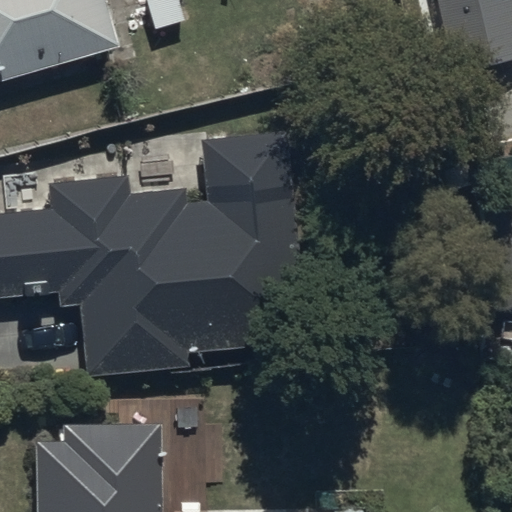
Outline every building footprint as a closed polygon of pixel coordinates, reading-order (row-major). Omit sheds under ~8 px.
[(0,0),(0,86),(118,53),(102,0),(0,0)] [(511,0),(435,0),(452,72),(511,58),(511,0)] [(307,347),(286,138),(200,145),(205,207),(184,209),(183,196),(127,200),(126,181),(47,188),(49,215),(0,219),(0,302),(56,298),(57,309),(77,307),(83,380),(190,371),(189,355),(307,347)] [(511,307),(511,197),(477,203),(495,311),(511,307)] [(34,448),(34,511),(161,511),(161,429),(61,430),(61,448),(34,448)]
